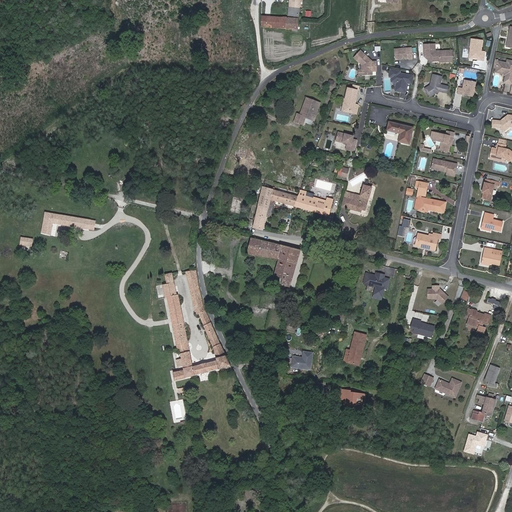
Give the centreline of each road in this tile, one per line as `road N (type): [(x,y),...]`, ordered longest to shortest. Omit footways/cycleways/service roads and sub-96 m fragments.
road 1 (residential): [(485,17),(459,28),(351,39),(273,74),(227,150),(206,219)]
road 2 (residential): [(206,219),(206,290),(276,451),(293,511)]
road 3 (track): [(0,167),(131,66),(263,70)]
road 4 (residential): [(206,219),(450,268)]
road 5 (track): [(0,165),(206,219)]
road 6 (residential): [(450,268),(480,123)]
